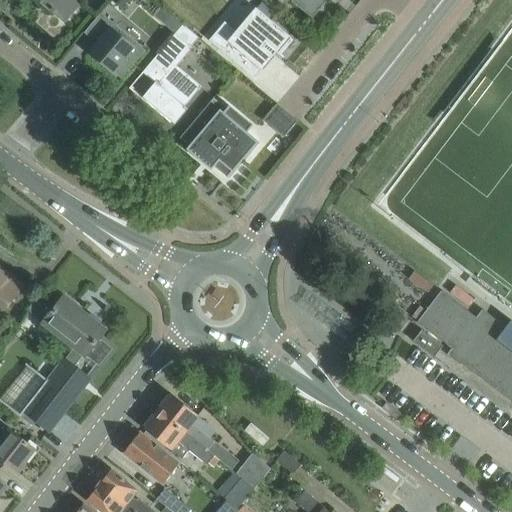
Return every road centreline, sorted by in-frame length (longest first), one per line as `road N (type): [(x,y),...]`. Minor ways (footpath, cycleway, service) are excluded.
road 1 (residential): [(36,511),(138,380),(190,329)]
road 2 (secondary): [(283,208),(426,21)]
road 3 (residential): [(4,160),(59,91),(0,41)]
road 4 (tertiary): [(439,479),(312,379)]
road 5 (secondary): [(119,239),(4,160)]
road 6 (residential): [(374,0),(288,108)]
